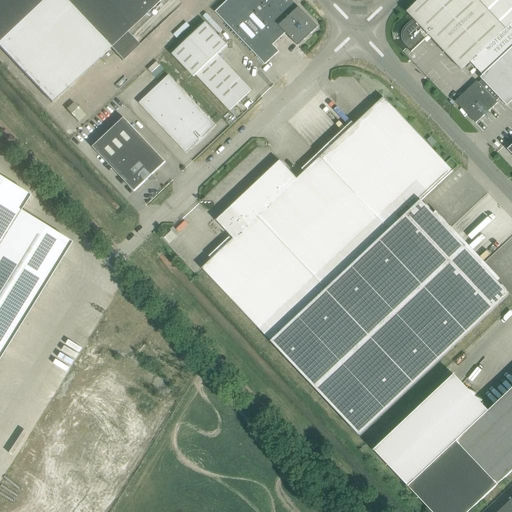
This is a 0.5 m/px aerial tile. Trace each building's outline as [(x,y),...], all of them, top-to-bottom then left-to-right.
[(0,0),(0,47),(52,103),(110,48),(123,61),(139,45),(127,32),(160,0),(0,0)] [(227,0),(215,12),(265,65),(279,51),(273,45),(286,33),(298,46),(318,27),(299,7),(293,13),(280,0),(227,0)] [(403,35),(403,36),(403,37),(403,38),(404,39),(404,40),(404,41),(405,41),(405,42),(405,43),(406,43),(412,50),(410,52),(411,53),(429,36),(462,70),(470,62),(483,75),(482,76),(511,47),(511,0),(419,0),(407,12),(414,20),(407,27),(406,27),(406,28),(405,29),(405,30),(404,31),(404,32),(403,33),(403,34),(403,35)] [(195,74),(229,111),(251,90),(217,54),(227,45),(205,22),(172,54),(193,76),(195,74)] [(455,101),(456,103),(458,102),(471,115),(469,116),(476,123),(485,114),(484,113),(487,111),(488,112),(497,103),(496,101),(499,98),(507,106),(511,100),(511,47),(482,76),(480,78),(482,79),(479,83),(477,81),(455,101)] [(109,49),(100,58),(104,62),(114,53),(109,49)] [(156,61),(148,68),(155,76),(163,69),(156,61)] [(207,132),(210,130),(211,129),(211,130),(216,126),(168,75),(139,103),(186,153),(190,149),(191,148),(192,146),(193,144),(195,143),(196,141),(197,140),(198,139),(201,136),(202,135),(204,134),(207,132)] [(233,239),(202,269),(203,270),(271,342),(360,436),(510,294),(421,201),(430,192),(453,171),(452,171),(445,163),(383,97),(298,178),(297,179),(280,160),(246,192),(230,207),(216,221),(233,239)] [(66,110),(78,122),(85,115),(74,102),(66,110)] [(152,174),(165,162),(124,118),(92,147),(134,192),(146,180),(156,180),(157,180),(152,174)] [(0,357),(71,242),(20,211),(30,195),(0,177),(0,357)] [(511,388),(488,411),(481,404),(483,401),(475,396),(476,393),(468,389),(454,375),(374,450),(432,511),(468,511),(511,471),(511,388)] [(511,511),(511,498),(497,511),(511,511)]
